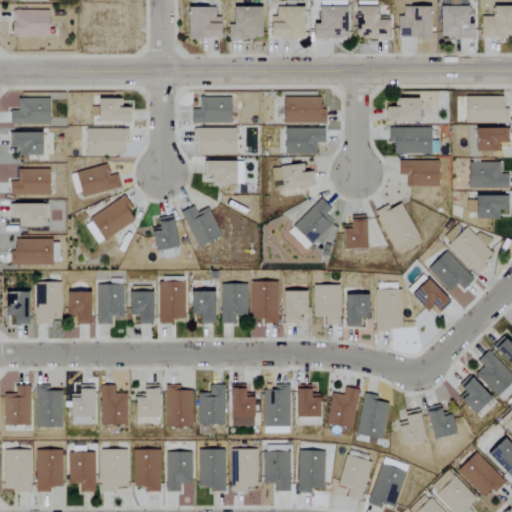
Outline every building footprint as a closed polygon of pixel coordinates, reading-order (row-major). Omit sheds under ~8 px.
[(438,0),(438,39),(471,39),(471,25),(465,25),(465,0),(438,0)] [(316,25),(310,25),(310,40),(344,40),(343,1),(316,1),(316,25)] [(354,8),(355,40),(387,39),(386,18),(374,18),(374,7),(354,8)] [(395,38),(427,39),(428,8),(402,7),(401,17),(396,17),(395,38)] [(479,39),(511,39),(511,8),(490,7),(490,18),(479,17),(479,39)] [(184,40),(218,40),(217,17),(214,17),(214,8),(183,9),(184,40)] [(229,40),(259,39),(258,8),(228,9),(229,40)] [(302,39),(301,8),(274,8),(275,17),(267,18),(268,40),(302,39)] [(11,11),(10,37),(46,37),(46,11),(11,11)] [(229,97),(198,97),(198,109),(189,109),(189,123),(228,124),(229,97)] [(324,109),(318,109),(318,98),(281,97),(280,123),(323,124),(324,109)] [(385,122),(417,121),(416,97),(393,98),(393,106),(384,106),(385,122)] [(502,97),(464,97),(463,122),(506,123),(506,108),(501,108),(502,97)] [(16,99),(16,110),(7,110),(8,125),(47,124),(46,98),(16,99)] [(114,99),(93,98),(93,122),(129,122),(130,107),(114,107),(114,99)] [(428,127),(386,128),(387,143),(391,143),(391,154),(429,154),(428,127)] [(498,151),(497,142),(507,142),(506,127),(471,128),(471,151),(498,151)] [(235,154),(235,128),(191,129),(192,144),(196,144),(196,154),(235,154)] [(283,155),(314,154),(314,143),(323,143),(322,128),(282,129),(283,155)] [(126,129),(83,129),(83,156),(122,155),(122,144),(126,144),(126,129)] [(37,131),(7,132),(8,146),(16,146),(16,155),(37,155),(37,131)] [(241,161),(202,160),(201,176),(211,176),(210,184),(241,184),(241,161)] [(436,161),(397,161),(396,175),(405,175),(405,187),(436,187),(436,161)] [(498,162),(466,163),(466,189),(506,188),(505,174),(498,174),(498,162)] [(297,172),(297,164),(276,165),(277,189),(312,188),(311,172),(297,172)] [(115,174),(107,176),(105,165),(73,172),(79,197),(119,188),(115,174)] [(46,195),(46,169),(15,169),(15,181),(8,181),(8,196),(46,195)] [(471,218),(493,218),(493,210),(506,211),(506,196),(472,195),(471,218)] [(308,246),(332,223),(323,214),(329,209),(319,199),(290,226),(308,246)] [(38,227),(38,218),(46,218),(46,204),(8,203),(7,219),(16,219),(16,227),(38,227)] [(397,255),(420,243),(399,203),(388,209),(386,205),(374,211),(397,255)] [(219,237),(207,207),(195,212),(192,206),(180,211),(195,247),(219,237)] [(340,229),(340,248),(363,247),(362,217),(347,217),(348,229),(340,229)] [(152,251),(175,246),(169,218),(154,222),(155,228),(147,229),(152,251)] [(442,237),(447,242),(460,229),(456,224),(442,237)] [(446,245),(474,276),(485,266),(481,262),(490,254),(465,227),(446,245)] [(8,265),(56,265),(56,253),(51,253),(51,239),(13,239),(13,250),(8,250),(8,265)] [(425,267),(446,292),(456,283),(461,289),(471,280),(445,250),(425,267)] [(448,303),(424,278),(408,293),(425,312),(431,306),(438,313),(448,303)] [(156,281),(156,323),(172,324),(172,319),(182,319),(183,282),(156,281)] [(59,320),(60,283),(33,282),(33,324),(48,324),(48,320),(59,320)] [(275,282),(249,282),(249,320),(262,320),(262,324),(275,324),(275,282)] [(120,284),(95,284),(94,325),(109,325),(109,316),(120,316),(120,284)] [(245,316),(244,284),(218,284),(219,324),(233,324),(233,316),(245,316)] [(338,286),(312,285),(311,317),(322,317),(322,325),(337,326),(338,286)] [(400,331),(399,289),(373,290),(374,331),(400,331)] [(87,292),(63,291),(62,316),(72,316),(72,324),(86,324),(87,292)] [(149,324),(148,291),(125,292),(125,315),(134,315),(134,324),(149,324)] [(212,324),(211,291),(187,291),(188,316),(197,316),(197,324),(212,324)] [(302,314),(303,291),(280,291),(280,324),(295,324),(295,314),(302,314)] [(25,324),(24,292),(2,292),(2,316),(9,316),(10,325),(25,324)] [(365,294),(341,294),(342,328),(356,327),(356,317),(365,317),(365,294)] [(492,348),(511,369),(511,367),(511,336),(509,333),(492,348)] [(476,360),(482,366),(474,374),(497,398),(507,389),(510,392),(511,390),(511,376),(486,350),(476,360)] [(464,393),(457,400),(472,414),(488,396),(468,377),(458,388),(464,393)] [(91,385),(74,384),(74,394),(67,394),(67,418),(73,418),(73,424),(90,424),(91,385)] [(3,426),(29,425),(29,385),(14,385),(14,394),(2,394),(3,426)] [(124,425),(125,394),(113,393),(113,385),(99,385),(98,425),(124,425)] [(222,385),(207,385),(207,393),(196,393),(196,425),(221,426),(222,385)] [(251,397),(242,397),(242,385),(228,385),(227,427),(251,427),(251,397)] [(288,433),(288,385),(273,385),(273,390),(262,390),(263,434),(288,433)] [(60,428),(60,391),(48,391),(49,386),(35,386),(34,428),(60,428)] [(293,418),(317,417),(316,395),(307,395),(307,388),(292,388),(293,418)] [(358,390),(343,388),(342,395),(330,393),(324,424),(350,429),(358,390)] [(156,417),(157,389),(140,389),(140,395),(132,395),(131,417),(156,417)] [(163,427),(190,428),(190,390),(164,389),(163,427)] [(387,404),(376,401),(377,397),(363,394),(354,435),(379,440),(387,404)] [(511,407),(497,422),(511,437),(511,407)] [(438,416),(437,408),(423,411),(428,438),(452,434),(448,414),(438,416)] [(402,425),(395,426),(398,445),(421,441),(416,410),(400,413),(402,425)] [(511,450),(498,438),(484,454),(509,478),(511,474),(511,450)] [(208,487),(208,492),(222,492),(224,450),(197,449),(196,486),(208,487)] [(231,449),(229,492),(245,492),(245,487),(255,488),(256,450),(231,449)] [(48,492),(48,488),(61,488),(60,450),(34,450),(35,493),(48,492)] [(99,450),(99,492),(114,492),(114,487),(126,487),(126,450),(99,450)] [(158,492),(157,450),(131,450),(132,487),(143,487),(143,492),(158,492)] [(323,451),(296,450),(295,492),(310,493),(310,488),(322,489),(323,451)] [(93,452),(67,452),(67,485),(78,485),(78,493),(93,492),(93,452)] [(189,452),(164,452),(164,492),(178,492),(178,484),(190,484),(189,452)] [(262,483),(274,484),(273,491),(287,491),(288,452),(262,452),(262,483)] [(455,472),(482,497),(489,489),(492,493),(503,481),(472,453),(455,472)] [(370,463),(345,455),(335,486),(346,489),(344,497),(358,501),(370,463)] [(474,500),(446,470),(428,488),(450,511),(470,511),(466,507),(474,500)] [(441,511),(429,498),(413,511),(441,511)]
